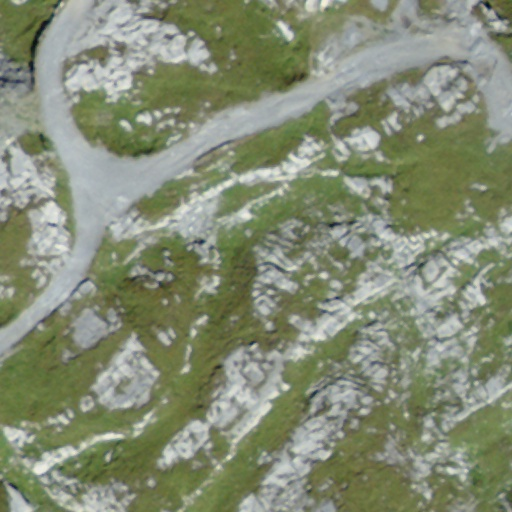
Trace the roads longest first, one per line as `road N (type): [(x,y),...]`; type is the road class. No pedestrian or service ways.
road 1 (track): [(95,186),(131,180),(274,104),(450,50),(511,116)]
road 2 (track): [(83,0),(48,59),(47,111),(95,186)]
road 3 (track): [(95,186),(90,249),(0,346)]
